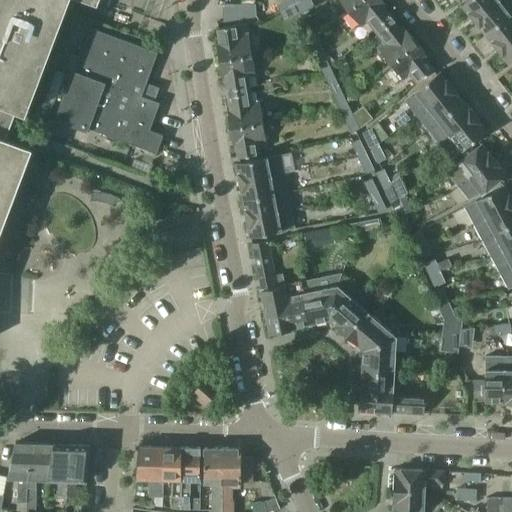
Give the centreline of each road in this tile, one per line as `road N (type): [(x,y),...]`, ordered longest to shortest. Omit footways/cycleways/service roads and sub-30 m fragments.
road 1 (residential): [(257,432),(236,314),(241,294),(195,50),(196,0)]
road 2 (residential): [(276,437),(511,447)]
road 3 (residential): [(409,0),(511,129)]
road 4 (residential): [(257,432),(117,428)]
